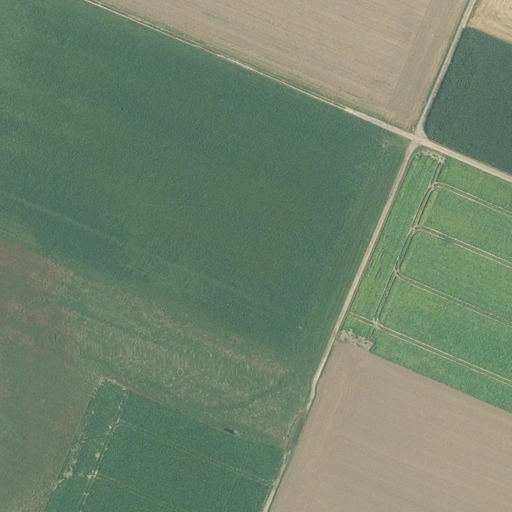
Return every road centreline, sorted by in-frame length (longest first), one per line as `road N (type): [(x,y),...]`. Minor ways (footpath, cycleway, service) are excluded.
road 1 (track): [(260,511),(415,140)]
road 2 (track): [(86,0),(415,140)]
road 3 (track): [(415,140),(474,0)]
